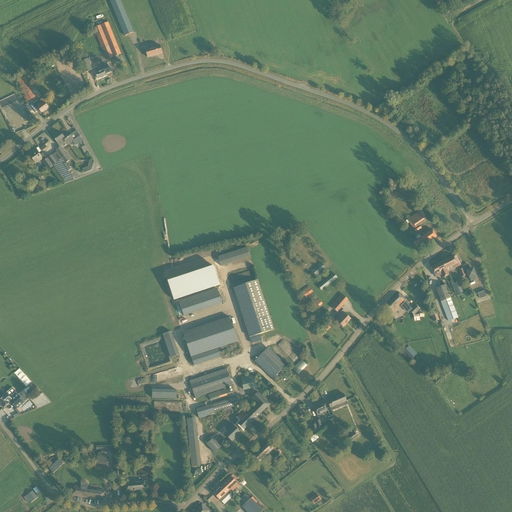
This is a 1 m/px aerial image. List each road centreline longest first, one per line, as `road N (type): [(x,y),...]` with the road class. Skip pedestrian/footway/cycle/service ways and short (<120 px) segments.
road 1 (unclassified): [(0,160),(103,91),(188,63),(232,62),(381,119),(422,153),(473,223)]
road 2 (unclassified): [(189,504),(295,408),(422,263),(473,223)]
road 3 (unclassified): [(189,504),(74,502),(43,479),(0,419)]
